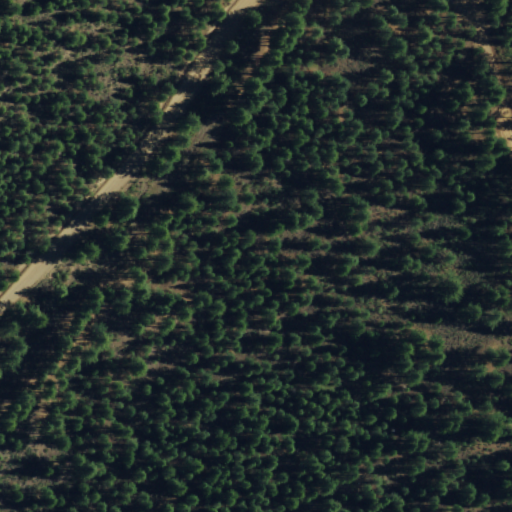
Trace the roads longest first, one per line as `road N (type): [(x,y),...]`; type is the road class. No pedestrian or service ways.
road 1 (residential): [(244,0),(131,162),(0,303)]
road 2 (track): [(511,139),(482,42),(455,0)]
